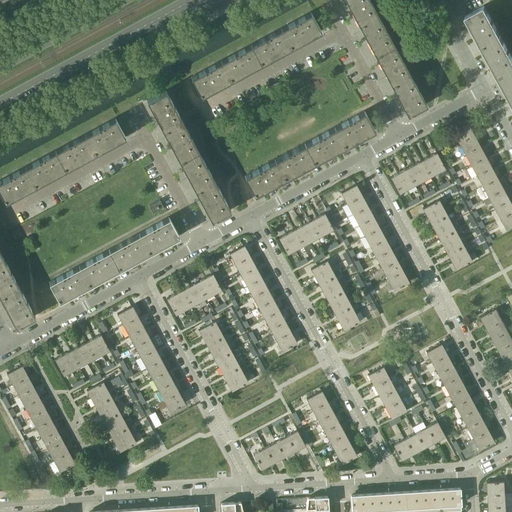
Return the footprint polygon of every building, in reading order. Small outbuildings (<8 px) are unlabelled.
[(377,14),(369,0),(345,0),(358,24),(377,14)] [(484,6),(474,11),(465,16),(481,45),(500,35),(484,6)] [(310,12),(280,28),(291,47),(320,31),(310,12)] [(393,44),(377,14),(358,24),(370,47),(371,47),(374,54),(393,44)] [(280,28),(251,44),(261,63),(266,60),(268,59),(291,47),(280,28)] [(511,67),(511,57),(500,35),(481,45),(498,76),(511,67)] [(251,44),(221,60),(231,79),(261,63),(251,44)] [(409,74),(393,44),(374,54),(391,84),(409,74)] [(221,60),(191,77),(201,95),(231,79),(221,60)] [(511,67),(498,76),(511,102),(511,67)] [(426,104),(409,74),(391,84),(407,114),(426,104)] [(182,121),(165,90),(146,100),(163,131),(182,121)] [(364,111),(334,127),(344,146),(374,130),(364,111)] [(115,118),(85,134),(95,153),(125,137),(115,118)] [(198,151),(182,121),(163,131),(179,161),(198,151)] [(468,123),(452,132),(459,143),(474,135),(468,123)] [(334,127),(304,143),(314,162),(344,146),(334,127)] [(85,134),(55,150),(65,169),(95,153),(85,134)] [(474,135),(459,143),(464,154),(480,146),(474,135)] [(304,143),(274,159),(284,178),(314,162),(304,143)] [(480,146),(464,154),(470,165),(485,156),(480,146)] [(55,150),(25,166),(35,185),(65,169),(55,150)] [(214,180),(198,151),(179,161),(195,191),(214,180)] [(436,152),(428,156),(437,172),(445,168),(436,152)] [(428,156),(420,160),(429,177),(437,172),(428,156)] [(485,156),(470,165),(476,175),(491,167),(485,156)] [(274,159),(244,176),(254,194),(284,178),(274,159)] [(420,160),(413,164),(422,181),(429,177),(420,160)] [(413,164),(405,168),(414,185),(422,181),(413,164)] [(25,166),(0,179),(0,191),(5,201),(13,197),(35,185),(25,166)] [(491,167),(476,175),(482,186),(497,177),(491,167)] [(405,168),(398,172),(407,189),(414,185),(405,168)] [(398,172),(390,177),(399,193),(407,189),(398,172)] [(497,177),(482,186),(488,197),(503,189),(497,177)] [(230,210),(214,180),(195,191),(211,220),(230,210)] [(356,184),(340,192),(346,203),(362,195),(356,184)] [(503,189),(488,197),(493,207),(509,199),(503,189)] [(362,195),(346,203),(352,214),(367,206),(362,195)] [(148,205),(153,214),(164,208),(159,199),(148,205)] [(438,199),(422,208),(426,216),(442,207),(438,199)] [(511,205),(509,199),(493,207),(499,218),(511,210),(511,205)] [(373,213),(379,210),(376,203),(369,206),(373,213)] [(367,206),(352,214),(358,224),(373,216),(367,206)] [(442,207),(426,216),(430,223),(447,214),(442,207)] [(511,210),(499,218),(505,229),(511,225),(511,210)] [(324,212),(316,217),(325,233),(333,229),(324,212)] [(376,216),(380,222),(385,219),(382,213),(376,216)] [(447,214),(430,223),(434,231),(451,222),(447,214)] [(379,227),(373,216),(358,224),(364,235),(379,227)] [(168,217),(138,233),(148,252),(178,235),(168,217)] [(316,217),(309,221),(318,237),(325,233),(316,217)] [(309,221),(301,225),(310,241),(318,237),(309,221)] [(451,222),(434,231),(439,239),(455,230),(451,222)] [(301,225),(293,229),(302,245),(310,241),(301,225)] [(385,238),(379,227),(364,235),(369,246),(385,238)] [(293,229),(286,233),(295,249),(302,245),(293,229)] [(455,230),(439,239),(443,246),(459,237),(455,230)] [(138,233),(108,249),(119,268),(148,252),(138,233)] [(286,233),(278,237),(287,254),(295,249),(286,233)] [(459,237),(443,246),(447,254),(463,245),(459,237)] [(385,238),(369,246),(376,258),(391,249),(385,238)] [(250,256),(244,245),(228,253),(235,264),(250,256)] [(463,245),(447,254),(451,261),(467,253),(463,245)] [(108,249),(78,266),(88,284),(119,268),(108,249)] [(391,249),(376,258),(382,269),(397,260),(391,249)] [(467,253),(451,261),(455,269),(471,260),(467,253)] [(2,256),(0,257),(0,295),(9,291),(18,286),(2,256)] [(250,256),(235,264),(241,275),(256,267),(250,256)] [(326,260),(310,268),(315,277),(331,268),(326,260)] [(397,260),(382,269),(388,280),(403,272),(397,260)] [(78,266),(49,282),(59,300),(88,284),(78,266)] [(256,267),(241,275),(246,286),(262,277),(256,267)] [(331,268),(315,277),(318,284),(335,275),(331,268)] [(403,272),(388,280),(393,290),(408,281),(403,272)] [(212,273),(204,277),(213,294),(221,289),(212,273)] [(335,275),(318,284),(322,291),(339,282),(335,275)] [(204,277),(197,281),(205,298),(213,294),(204,277)] [(262,277),(246,286),(252,297),(268,288),(262,277)] [(197,281),(189,285),(198,302),(205,298),(197,281)] [(339,282),(322,291),(327,300),(343,291),(339,282)] [(189,285),(181,290),(190,306),(198,302),(189,285)] [(18,286),(9,291),(0,295),(0,296),(16,326),(25,321),(34,316),(18,286)] [(268,288),(252,297),(258,307),(273,299),(268,288)] [(181,290),(174,294),(183,310),(190,306),(181,290)] [(343,291),(327,300),(331,307),(347,298),(343,291)] [(174,294),(166,298),(175,314),(183,310),(174,294)] [(347,298),(331,307),(335,314),(351,305),(347,298)] [(273,299),(258,307),(264,318),(279,310),(273,299)] [(132,305),(117,313),(123,325),(138,316),(132,305)] [(351,305),(335,314),(339,322),(355,313),(351,305)] [(481,316),(487,328),(502,319),(496,308),(481,316)] [(279,310),(264,318),(270,329),(285,321),(279,310)] [(355,313),(339,322),(343,329),(359,321),(355,313)] [(138,316),(123,325),(128,335),(144,327),(138,316)] [(502,319),(487,328),(493,338),(508,330),(502,319)] [(214,320),(198,329),(202,337),(219,328),(214,320)] [(285,321),(270,329),(275,339),(291,331),(285,321)] [(144,327),(128,335),(134,346),(149,338),(144,327)] [(219,328),(202,337),(207,345),(223,336),(219,328)] [(511,337),(508,330),(493,338),(499,349),(511,341),(511,337)] [(291,331),(275,339),(281,350),(297,342),(291,331)] [(100,334),(92,338),(101,354),(109,350),(100,334)] [(223,336),(207,345),(211,352),(227,343),(223,336)] [(92,338),(85,342),(94,358),(101,354),(92,338)] [(149,338),(134,346),(140,356),(155,348),(149,338)] [(511,341),(499,349),(504,360),(511,355),(511,341)] [(85,342),(78,346),(86,362),(94,358),(85,342)] [(227,343),(211,352),(215,360),(231,351),(227,343)] [(441,343),(425,351),(431,362),(447,354),(441,343)] [(78,346),(70,350),(79,366),(86,362),(78,346)] [(155,348),(140,356),(146,367),(161,359),(155,348)] [(70,350),(62,354),(71,371),(79,366),(70,350)] [(231,351),(215,360),(219,368),(235,359),(231,351)] [(54,358),(63,375),(71,371),(62,354),(54,358)] [(447,354),(431,362),(437,373),(452,365),(447,354)] [(161,359),(146,367),(152,378),(167,370),(161,359)] [(235,359),(219,368),(223,376),(240,367),(235,359)] [(22,365),(6,373),(13,384),(28,376),(22,365)] [(452,365),(437,373),(443,383),(458,375),(452,365)] [(382,366),(367,374),(373,385),(389,377),(382,366)] [(240,367),(223,376),(227,383),(244,374),(240,367)] [(167,370),(152,378),(158,389),(173,381),(167,370)] [(244,374),(227,383),(231,390),(247,381),(244,374)] [(458,375),(443,383),(449,395),(464,387),(458,375)] [(28,376),(13,384),(18,395),(34,387),(28,376)] [(389,377),(373,385),(379,397),(395,388),(389,377)] [(103,381),(86,390),(90,397),(106,388),(103,381)] [(173,381),(158,389),(163,400),(179,392),(173,381)] [(34,387),(18,395),(24,406),(39,398),(34,387)] [(464,387),(449,395),(455,406),(470,398),(464,387)] [(106,388),(90,397),(95,405),(111,396),(106,388)] [(395,388),(379,397),(385,407),(400,399),(395,388)] [(422,393),(419,389),(415,391),(411,393),(414,398),(418,396),(418,395),(422,393)] [(321,390),(306,398),(312,409),(327,400),(321,390)] [(179,392),(163,400),(169,411),(185,403),(179,392)] [(111,396),(95,405),(99,413),(115,404),(111,396)] [(39,398),(24,406),(30,417),(45,408),(39,398)] [(470,398),(455,406),(461,416),(476,408),(470,398)] [(400,399),(385,407),(391,418),(406,410),(400,399)] [(327,400),(312,409),(317,419),(333,411),(327,400)] [(115,404),(99,413),(103,420),(119,412),(115,404)] [(45,408),(30,417),(36,428),(51,419),(45,408)] [(476,408),(461,416),(467,427),(482,419),(476,408)] [(333,411),(317,419),(324,431),(339,423),(333,411)] [(119,412),(103,420),(107,428),(123,419),(119,412)] [(151,413),(148,415),(154,426),(160,423),(154,412),(151,413)] [(51,419),(36,428),(42,439),(57,430),(51,419)] [(123,419),(107,428),(111,436),(128,427),(123,419)] [(482,419),(467,427),(472,438),(487,429),(482,419)] [(436,420),(426,426),(434,441),(445,436),(436,420)] [(339,423),(324,431),(330,442),(345,434),(339,423)] [(426,426),(414,432),(423,448),(434,441),(426,426)] [(128,427),(111,436),(115,443),(131,434),(128,427)] [(487,429),(472,438),(478,449),(494,441),(487,429)] [(57,430),(42,439),(48,450),(63,441),(57,430)] [(296,430),(286,435),(294,451),(305,445),(296,430)] [(414,432),(403,438),(412,454),(423,448),(414,432)] [(131,434),(115,443),(119,451),(136,442),(131,434)] [(345,434),(330,442),(335,452),(350,444),(345,434)] [(286,435),(275,441),(283,457),(294,451),(286,435)] [(403,438),(393,444),(401,459),(412,454),(403,438)] [(63,441),(48,450),(54,460),(69,452),(63,441)] [(275,441),(263,447),(272,463),(283,457),(275,441)] [(350,444),(335,452),(341,463),(356,455),(350,444)] [(253,453),(261,469),(272,463),(263,447),(253,453)] [(69,452),(54,460),(59,471),(74,462),(69,452)] [(487,481),(488,494),(505,493),(504,480),(487,481)] [(451,511),(450,489),(450,487),(441,488),(441,489),(442,511),(451,511)] [(461,510),(459,488),(459,487),(450,487),(450,489),(451,511),(461,510)] [(433,511),(432,490),(432,488),(423,489),(423,490),(424,511),(433,511)] [(435,511),(442,511),(441,489),(441,488),(432,488),(432,490),(433,511),(435,511)] [(424,511),(423,490),(423,489),(414,490),(414,491),(415,511),(424,511)] [(405,511),(405,492),(405,490),(395,491),(396,492),(396,511),(405,511)] [(415,511),(414,491),(414,490),(405,490),(405,492),(405,511),(415,511)] [(387,511),(386,493),(386,491),(377,492),(377,493),(378,511),(387,511)] [(396,511),(396,492),(395,491),(386,491),(386,493),(387,511),(396,511)] [(369,511),(368,494),(368,492),(359,493),(359,495),(360,511),(369,511)] [(378,511),(377,493),(377,492),(368,492),(368,494),(369,511),(378,511)] [(360,511),(359,495),(359,493),(350,494),(351,511),(360,511)] [(505,493),(488,494),(489,506),(506,505),(505,493)] [(327,495),(310,496),(307,497),(306,508),(327,507),(327,495)] [(242,511),(240,501),(220,502),(221,511),(242,511)]
